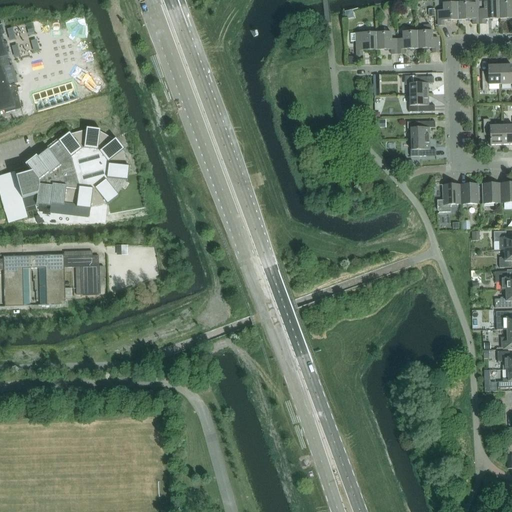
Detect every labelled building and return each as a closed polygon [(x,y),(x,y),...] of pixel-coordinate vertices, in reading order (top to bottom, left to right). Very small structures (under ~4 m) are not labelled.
[(471,0),(471,3),(457,3),(458,21),(472,20),(472,25),(479,25),(478,10),(477,0),(471,0)] [(511,1),(498,2),(499,19),(511,18),(511,1)] [(484,10),(478,10),(479,25),(485,24),(485,20),(499,19),(498,2),(484,3),(484,10)] [(444,21),(458,21),(457,3),(443,4),(443,11),(437,11),(437,26),(444,26),(444,21)] [(0,111),(5,110),(6,113),(21,109),(14,84),(8,86),(3,68),(9,66),(6,54),(5,48),(4,48),(3,42),(1,36),(4,35),(1,25),(0,25),(0,111)] [(432,32),(430,32),(430,25),(423,25),(423,32),(417,32),(418,49),(432,49),(432,53),(438,53),(438,39),(432,39),(432,32)] [(403,40),(397,40),(397,55),(404,54),(403,50),(418,49),(417,32),(402,32),(403,40)] [(356,42),(356,56),(363,56),(362,51),(377,50),(376,33),(350,34),(350,42),(356,42)] [(391,33),(376,33),(377,50),(391,50),(391,55),(397,55),(397,40),(391,40),(391,33)] [(488,85),(500,85),(499,66),(487,67),(487,75),(481,75),(482,91),(488,91),(488,85)] [(511,87),(511,74),(511,66),(499,66),(500,85),(511,85),(511,87)] [(409,86),(409,95),(428,95),(428,84),(434,84),(433,77),(416,78),(416,77),(404,77),(404,86),(409,86)] [(409,95),(410,106),(409,106),(409,113),(434,112),(434,106),(428,106),(428,95),(409,95)] [(490,146),(502,145),(501,127),(489,127),(489,120),(483,120),(483,133),(489,132),(490,146)] [(435,122),(407,123),(408,130),(410,129),(411,140),(429,139),(429,128),(435,128),(435,122)] [(511,126),(501,127),(502,145),(511,144),(511,126)] [(48,150),(37,158),(36,156),(25,165),(27,167),(14,171),(22,199),(38,194),(36,205),(50,207),(50,205),(64,206),(64,205),(77,206),(76,208),(90,210),(90,208),(106,203),(107,205),(118,196),(117,195),(125,181),(127,181),(129,167),(127,167),(122,151),(124,150),(116,139),(114,140),(100,132),(100,130),(86,129),(86,131),(70,135),(69,133),(58,142),(48,150)] [(411,140),(411,150),(410,150),(410,157),(436,156),(436,150),(430,150),(429,139),(411,140)] [(511,184),(500,185),(500,204),(511,203),(511,184)] [(460,186),(461,205),(479,204),(478,185),(460,186)] [(482,204),(500,204),(500,185),(482,185),(482,204)] [(442,201),(437,201),(437,211),(440,213),(450,212),(450,205),(461,205),(460,186),(442,186),(442,201)] [(469,221),(461,221),(462,231),(470,230),(469,221)] [(479,232),(471,232),(472,241),(479,240),(479,232)] [(493,232),(494,243),(494,251),(499,251),(504,251),(504,250),(511,249),(511,238),(506,238),(505,232),(493,232)] [(511,249),(504,250),(504,251),(504,258),(499,258),(499,268),(511,268),(511,262),(511,261),(511,249)] [(0,270),(4,270),(5,307),(23,306),(22,270),(40,269),(41,300),(46,300),(46,305),(64,304),(64,299),(71,298),(71,288),(64,289),(64,268),(75,268),(76,296),(81,296),(81,297),(100,296),(100,295),(104,295),(103,267),(99,267),(98,256),(92,256),(92,252),(58,253),(58,257),(3,259),(3,260),(0,260),(0,270)] [(501,291),(505,290),(511,289),(511,278),(507,278),(507,272),(495,272),(495,283),(500,283),(501,291)] [(500,298),(500,299),(494,300),(495,309),(511,308),(511,289),(505,290),(506,298),(500,298)] [(502,331),(506,331),(507,330),(511,330),(511,318),(508,318),(508,312),(496,312),(496,323),(502,323),(502,331)] [(501,349),(511,348),(511,330),(507,330),(506,331),(507,338),(500,338),(501,349)] [(503,371),(508,371),(508,370),(511,370),(511,358),(509,358),(509,352),(497,352),(497,363),(503,363),(503,371)] [(511,388),(511,370),(508,370),(508,371),(503,371),(503,378),(502,378),(502,382),(497,382),(498,389),(503,389),(511,388)]
